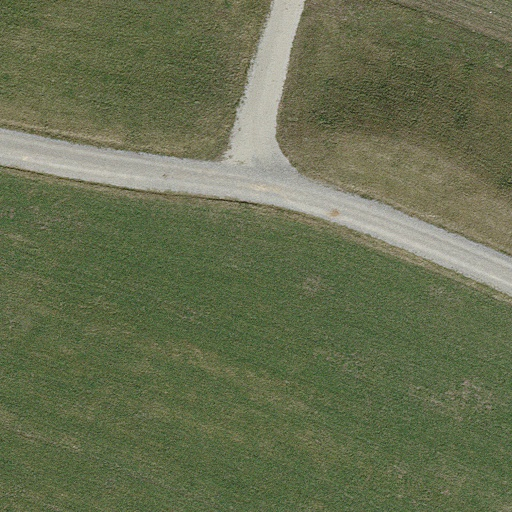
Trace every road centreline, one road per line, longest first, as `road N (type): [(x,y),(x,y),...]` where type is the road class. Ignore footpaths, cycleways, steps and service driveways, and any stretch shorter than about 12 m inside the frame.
road 1 (track): [(0,146),(348,210),(511,277)]
road 2 (track): [(244,186),(292,0)]
